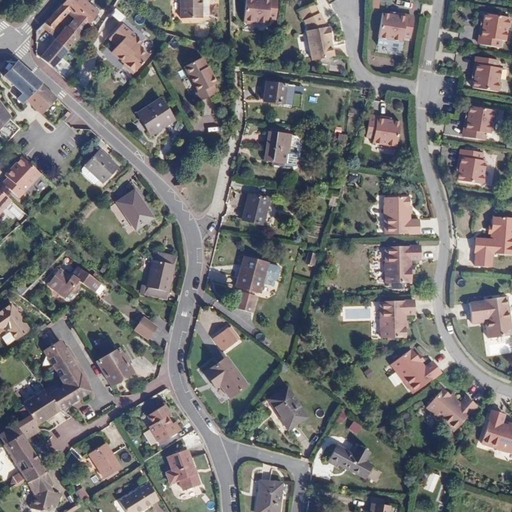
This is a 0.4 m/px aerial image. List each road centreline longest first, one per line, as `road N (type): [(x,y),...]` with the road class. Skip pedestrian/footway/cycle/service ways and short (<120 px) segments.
road 1 (residential): [(422,100),(424,151),(445,226),(444,332),(473,371),(511,391)]
road 2 (residential): [(191,233),(170,196),(11,42)]
road 3 (residential): [(214,442),(184,397),(175,362),(194,273),(191,233)]
road 4 (residential): [(235,69),(237,117),(212,219),(191,233)]
road 5 (residential): [(351,3),(361,74),(423,90)]
road 6 (residential): [(214,442),(299,466),(296,511)]
